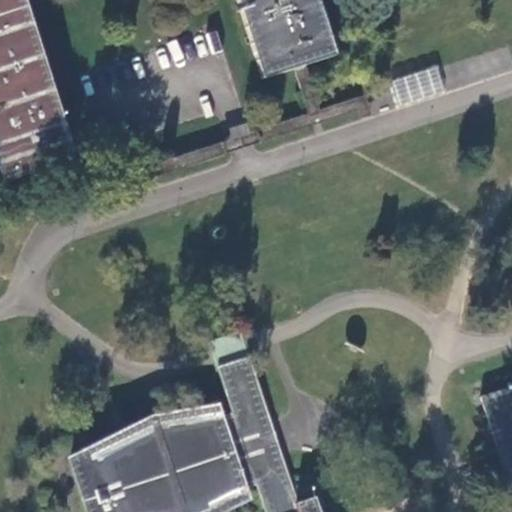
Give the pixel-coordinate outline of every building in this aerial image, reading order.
[(0,0),(0,180),(1,184),(31,174),(37,172),(43,170),(73,160),(22,0),(0,0)] [(234,0),(261,82),(292,72),(298,70),(304,68),(335,59),(315,0),(234,0)] [(0,215),(0,228),(234,153),(245,150),(254,147),(314,127),(323,125),(353,115),(355,123),(361,121),(366,120),(359,100),(319,113),(304,68),(298,70),(292,72),(306,117),(249,135),(241,138),(230,141),(53,199),(43,170),(37,172),(31,174),(41,202),(0,215)] [(392,81),(400,105),(439,92),(432,68),(392,81)] [(242,335),(241,333),(206,344),(207,346),(210,356),(212,363),(215,373),(218,372),(250,362),(247,353),(244,344),(242,335)] [(319,511),(318,506),(316,500),(315,496),(297,501),(281,454),(270,422),(250,362),(218,372),(230,406),(215,411),(242,491),(255,487),(263,511),(319,511)] [(511,385),(481,396),(499,451),(502,460),(511,490),(511,385)] [(242,491),(215,411),(151,422),(130,433),(128,427),(144,418),(142,414),(127,421),(118,426),(114,428),(118,438),(70,462),(86,511),(218,511),(244,499),(242,491)] [(324,504),(324,505),(332,503),(337,502),(341,500),(357,496),(351,476),(318,486),(322,498),(323,501),(324,504)]
